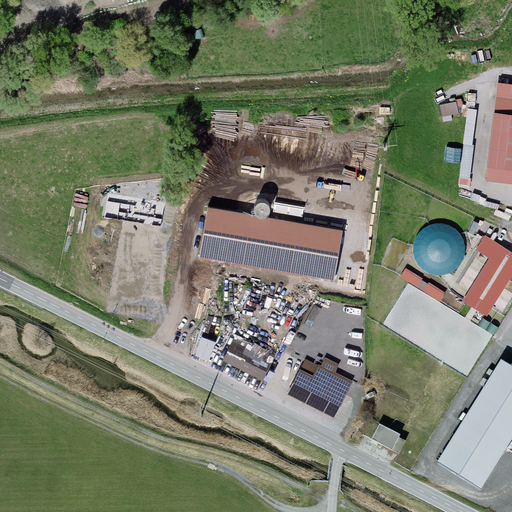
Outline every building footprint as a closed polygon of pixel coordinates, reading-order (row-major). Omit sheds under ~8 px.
[(511,85),(499,84),(487,180),(511,182),(511,85)] [(461,94),(439,103),(445,116),(467,107),(461,94)] [(464,167),(462,182),(473,184),(476,169),(464,167)] [(303,215),(305,206),(275,200),(274,210),(303,215)] [(347,231),(211,209),(202,266),(337,289),(347,231)] [(463,246),(462,238),(459,232),(454,226),(448,223),(440,221),(433,222),(426,225),(421,231),(418,238),(417,246),(419,253),(423,260),(429,264),(437,267),(444,266),(451,264),(457,259),(461,253),(463,246)] [(488,315),(511,275),(511,252),(498,244),(464,301),(488,315)] [(410,263),(403,272),(440,298),(446,289),(410,263)] [(272,359),(233,339),(224,357),(262,378),(272,359)] [(355,377),(312,354),(290,396),(333,419),(355,377)] [(511,366),(498,359),(440,467),(486,491),(511,442),(511,366)] [(381,428),(373,442),(391,452),(399,438),(381,428)]
